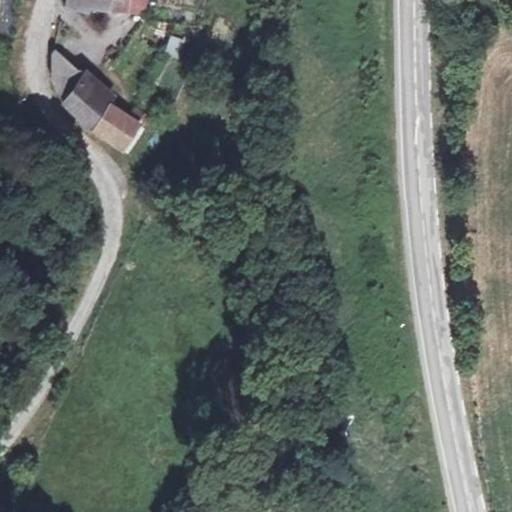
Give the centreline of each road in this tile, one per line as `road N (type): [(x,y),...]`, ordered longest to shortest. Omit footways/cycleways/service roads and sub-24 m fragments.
road 1 (secondary): [(411,0),(428,296),(468,511)]
road 2 (unclassified): [(45,0),(35,53),(39,101),(113,186),(113,250),(0,448)]
road 3 (track): [(113,186),(227,207),(287,265),(290,346),(350,511)]
